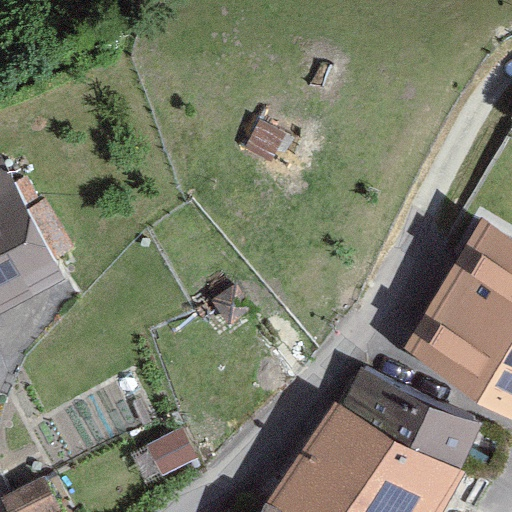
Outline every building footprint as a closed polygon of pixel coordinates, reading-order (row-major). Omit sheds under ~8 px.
[(0,139),(0,288),(58,261),(0,139)] [(511,217),(484,201),(414,323),(511,380),(511,217)] [(361,343),(340,384),(458,444),(479,403),(361,343)] [(340,384),(329,380),(283,473),(363,511),(436,511),(468,448),(458,444),(340,384)] [(6,487),(19,511),(33,511),(64,496),(49,466),(6,487)] [(363,511),(283,473),(271,467),(249,511),(363,511)]
